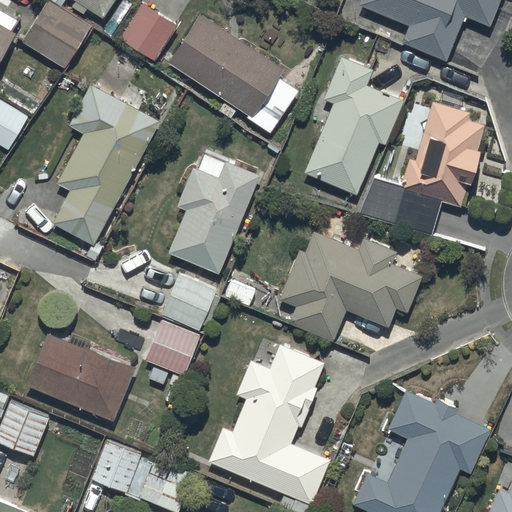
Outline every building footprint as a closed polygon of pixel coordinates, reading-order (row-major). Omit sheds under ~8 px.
[(58,0),(44,0),(24,33),(65,59),(90,20),(58,0)] [(73,0),(73,1),(83,8),(88,0),(89,0),(104,10),(110,0),(73,0)] [(147,0),(142,0),(122,29),(156,51),(177,19),(147,0)] [(372,0),(411,16),(404,33),(447,50),(466,6),(490,16),(496,0),(372,0)] [(283,61),(200,6),(170,54),(252,108),(283,61)] [(0,51),(15,25),(0,15),(0,51)] [(334,94),(305,163),(358,186),(380,134),(386,136),(404,94),(367,78),(374,62),(342,49),(325,90),(334,94)] [(71,182),(55,214),(94,236),(161,114),(92,77),(70,117),(85,126),(58,175),(71,182)] [(432,228),(442,194),(463,201),(483,135),(477,133),(482,116),(471,113),(473,104),(461,100),(465,88),(442,81),(438,93),(433,92),(432,95),(415,152),(410,151),(401,182),(403,182),(393,216),(432,228)] [(0,93),(0,137),(9,142),(28,110),(0,93)] [(179,197),(188,201),(171,244),(219,264),(259,169),(206,147),(200,162),(194,160),(179,197)] [(306,245),(300,243),(281,290),(297,297),(290,315),(334,333),(347,301),(389,318),(397,299),(408,304),(422,269),(392,256),(397,245),(365,232),(360,243),(315,225),(306,245)] [(217,282),(181,266),(165,307),(200,322),(217,282)] [(162,314),(148,350),(184,366),(200,329),(162,314)] [(48,325),(27,375),(115,412),(137,358),(89,339),(88,341),(48,325)] [(325,355),(280,336),(271,361),(252,353),(238,386),(248,390),(233,425),(224,421),(211,453),(312,497),(331,452),(291,436),(299,416),(302,417),(317,380),(315,379),(325,355)] [(368,465),(355,496),(389,511),(436,511),(461,460),(470,464),(491,421),(457,405),(459,400),(439,391),(436,396),(407,382),(390,421),(409,429),(388,474),(368,465)] [(12,393),(0,421),(0,431),(34,447),(38,438),(50,443),(63,412),(50,406),(48,409),(12,393)] [(108,434),(93,470),(140,490),(141,487),(178,502),(187,481),(149,465),(151,459),(138,454),(141,447),(108,434)] [(511,511),(511,481),(510,487),(500,482),(487,511),(511,511)] [(0,511),(47,511),(0,492),(0,511)] [(216,511),(197,503),(192,511),(216,511)]
